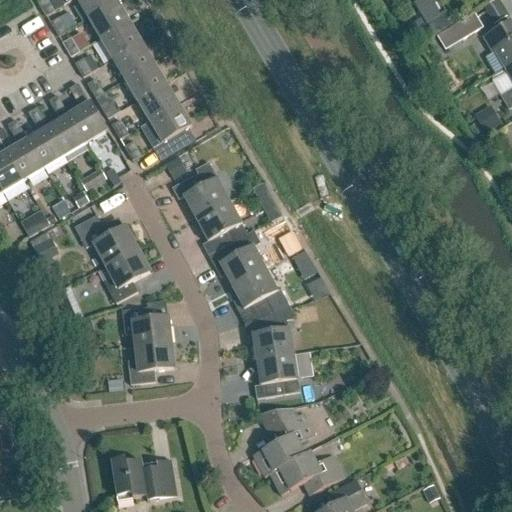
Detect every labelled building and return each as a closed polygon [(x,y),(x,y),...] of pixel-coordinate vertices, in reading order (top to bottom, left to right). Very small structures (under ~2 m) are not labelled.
[(46,18),(54,13),(46,0),(44,0),(37,4),(46,18)] [(117,3),(114,0),(75,0),(74,1),(87,21),(117,3)] [(430,0),(423,0),(413,6),(432,39),(454,26),(446,13),(440,16),(430,0)] [(511,13),(503,0),(499,0),(483,10),(494,27),(511,16),(511,13)] [(129,24),(117,3),(87,21),(99,42),(129,24)] [(471,18),(480,32),(483,30),(475,16),(471,18)] [(463,42),(480,32),(471,18),(454,28),(463,42)] [(58,39),(66,33),(58,20),(49,25),(58,39)] [(141,44),(129,24),(99,42),(111,62),(141,44)] [(505,71),(511,67),(511,28),(510,25),(484,40),(493,54),(495,53),(505,71)] [(70,59),(79,54),(70,40),(62,45),(70,59)] [(153,65),(141,44),(111,62),(123,83),(153,65)] [(82,80),(91,75),(82,61),(74,66),(82,80)] [(166,85),(153,65),(123,83),(136,103),(166,85)] [(511,67),(505,71),(507,74),(492,84),(501,98),(500,98),(509,113),(511,110),(511,67)] [(95,100),(103,95),(95,81),(86,86),(95,100)] [(178,106),(166,85),(136,103),(148,124),(178,106)] [(85,146),(106,133),(89,104),(88,104),(77,86),(69,91),(79,109),(68,116),(68,117),(68,118),(85,146)] [(103,95),(95,100),(108,122),(120,114),(109,94),(104,97),(103,95)] [(64,158),(85,146),(68,118),(68,117),(68,116),(57,98),(48,103),(59,121),(47,129),(47,130),(64,158)] [(161,145),(151,151),(158,164),(195,142),(187,129),(191,127),(178,106),(148,124),(161,145)] [(486,137),(502,127),(490,109),(474,119),(486,137)] [(44,171),(64,158),(47,130),(47,129),(36,110),(27,115),(38,134),(26,141),(27,142),(26,142),(44,171)] [(119,141),(127,136),(119,122),(111,127),(119,141)] [(23,183),(44,171),(26,142),(27,142),(26,141),(15,123),(7,128),(18,146),(6,154),(6,155),(23,183)] [(500,148),(507,144),(501,134),(494,138),(500,148)] [(0,190),(3,196),(23,183),(6,155),(6,154),(0,143),(0,190)] [(132,162),(140,157),(132,144),(123,149),(132,162)] [(167,166),(173,179),(184,173),(178,160),(167,166)] [(230,205),(217,181),(209,165),(195,172),(198,176),(172,189),(178,201),(182,199),(195,223),(230,205)] [(100,172),(80,184),(86,194),(106,182),(100,172)] [(79,211),(89,205),(83,194),(72,200),(79,211)] [(60,215),(66,212),(62,205),(56,208),(60,215)] [(241,226),(230,205),(195,223),(207,244),(202,246),(209,259),(254,234),(252,232),(246,236),(241,226)] [(24,240),(44,227),(36,214),(16,226),(24,240)] [(137,254),(124,228),(107,236),(97,216),(75,227),(80,239),(85,249),(93,245),(106,270),(137,254)] [(259,245),(254,234),(209,259),(214,268),(219,266),(232,291),(266,272),(252,248),(259,245)] [(47,235),(30,244),(45,273),(55,268),(52,261),(59,257),(47,235)] [(289,260),(301,253),(294,241),(287,245),(286,254),(289,260)] [(131,283),(147,274),(137,254),(106,270),(111,281),(103,286),(113,304),(136,293),(131,283)] [(277,293),(266,272),(232,291),(243,311),(238,314),(244,325),(245,327),(290,311),(290,309),(289,310),(280,293),(281,293),(280,292),(277,293)] [(321,282),(311,287),(318,301),(328,295),(321,282)] [(64,324),(76,319),(66,291),(53,295),(64,324)] [(286,324),(292,323),(290,311),(245,327),(247,338),(252,337),(256,363),(294,357),(290,332),(287,332),(286,324)] [(130,325),(134,350),(169,346),(165,319),(145,322),(143,312),(120,315),(122,326),(130,325)] [(75,344),(95,338),(90,321),(69,328),(75,344)] [(173,369),(169,346),(134,350),(138,374),(129,376),(131,388),(154,384),(152,373),(173,369)] [(298,381),(294,357),(256,363),(260,388),(255,389),(257,400),(301,394),(299,381),(298,381)] [(269,477),(269,478),(310,456),(309,455),(304,457),(298,447),(314,439),(302,416),(298,419),(295,412),(258,418),(267,435),(273,447),(253,459),(264,480),(269,477)] [(315,467),(310,456),(269,478),(280,499),(301,487),(308,499),(344,480),(332,458),(315,467)] [(147,503),(176,498),(170,462),(141,467),(141,464),(126,466),(125,461),(111,463),(117,504),(146,499),(147,503)] [(405,461),(400,464),(403,470),(408,467),(405,461)] [(327,511),(357,511),(369,506),(357,484),(326,500),(331,510),(327,511)] [(433,489),(424,494),(430,506),(440,501),(433,489)]
